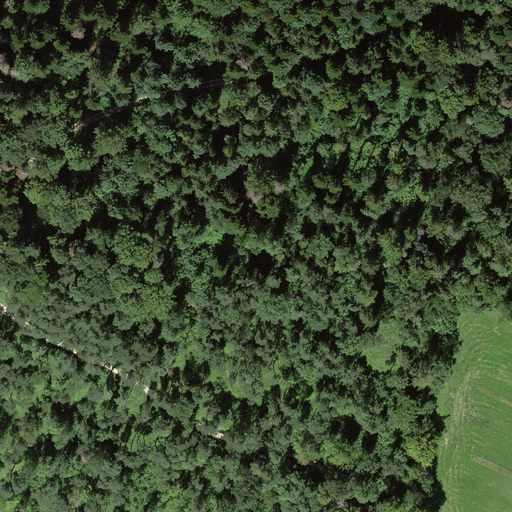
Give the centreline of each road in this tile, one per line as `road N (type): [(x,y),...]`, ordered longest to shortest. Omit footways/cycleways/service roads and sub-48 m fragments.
road 1 (track): [(471,0),(56,135)]
road 2 (track): [(373,511),(359,489),(331,470),(211,433),(0,311)]
